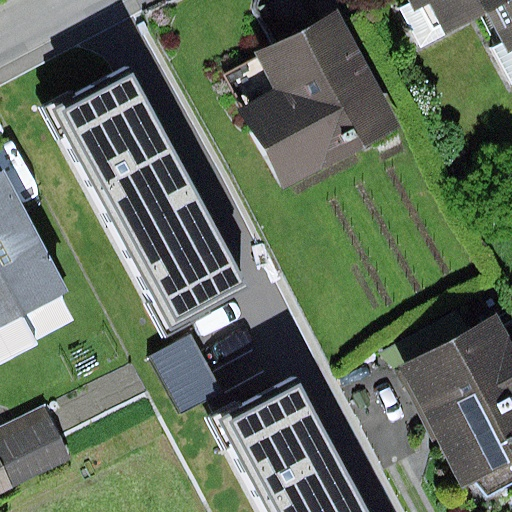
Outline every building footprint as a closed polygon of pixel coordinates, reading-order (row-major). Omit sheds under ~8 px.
[(393,0),(397,6),(407,0),(412,0),(428,29),(470,7),(484,0),(393,0)] [(511,0),(484,0),(470,7),(493,51),(511,42),(511,43),(511,0)] [(292,93),(249,115),(287,188),(401,129),(344,19),(272,56),(292,93)] [(132,81),(71,113),(180,315),(241,283),(132,81)] [(5,172),(0,175),(0,331),(69,296),(5,172)] [(511,383),(478,318),(397,360),(460,482),(476,474),(484,490),(511,475),(511,383)] [(362,511),(299,393),(238,426),(283,511),(362,511)] [(50,411),(0,436),(0,487),(71,452),(50,411)]
